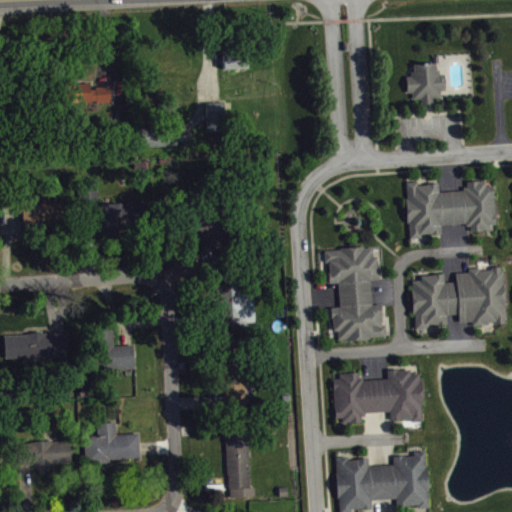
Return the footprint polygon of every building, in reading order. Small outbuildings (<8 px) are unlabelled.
[(249,52),(224,53),(225,74),(250,73),(249,52)] [(404,75),(405,91),(410,91),(411,98),(419,97),(419,103),(431,102),(431,97),(439,96),(439,89),(444,89),(442,72),(438,73),(438,68),(435,68),(434,62),(412,63),(412,70),(409,70),(409,75),(404,75)] [(108,85),(109,101),(95,102),(95,100),(88,100),(70,102),(69,84),(88,82),(88,85),(94,85),(95,86),(108,85)] [(0,86),(0,124),(46,123),(46,104),(30,104),(30,86),(0,86)] [(204,101),(206,131),(218,130),(217,122),(225,122),(222,100),(204,101)] [(141,146),(176,143),(174,123),(139,126),(141,146)] [(405,197),(404,197),(405,222),(407,222),(408,238),(419,237),(419,232),(431,232),(431,233),(440,233),(440,224),(464,222),(464,225),(469,225),(469,231),(482,230),(481,229),(488,228),(487,223),(494,223),(492,185),(485,185),(484,180),(478,181),(478,179),(465,180),(465,186),(462,186),(462,189),(437,191),(437,182),(425,183),(425,184),(416,184),(416,180),(405,181),(405,197)] [(103,234),(146,232),(145,207),(102,209),(103,234)] [(63,208),(25,209),(26,232),(64,231),(63,208)] [(322,249),(339,248),(339,247),(362,245),(362,247),(371,246),(371,255),(375,254),(378,279),(369,279),(371,303),(380,302),(381,310),(379,310),(380,325),(383,325),(384,335),(369,336),(369,338),(345,340),(344,337),(336,338),(336,329),(332,330),(331,318),(330,318),(329,306),(338,306),(336,282),(328,282),(326,261),(323,261),(322,249)] [(409,288),(411,288),(410,280),(419,279),(419,275),(431,274),(431,272),(442,272),(443,281),(454,280),(454,272),(467,271),(467,267),(478,266),(478,269),(489,268),(489,266),(500,265),(500,268),(501,268),(506,318),(504,318),(504,321),(493,322),(493,320),(482,321),(482,324),(471,325),(471,321),(457,321),(456,313),(445,314),(446,322),(435,324),(435,322),(425,323),(426,326),(414,327),(413,312),(411,312),(409,288)] [(255,329),(216,329),(214,278),(252,274),(255,329)] [(131,344),(132,368),(85,369),(84,345),(93,345),(92,330),(111,327),(113,344),(131,344)] [(3,334),(4,356),(65,354),(63,332),(44,332),(36,331),(26,333),(3,334)] [(222,408),(244,407),(242,358),(219,358),(222,408)] [(331,378),(333,416),(340,416),(340,421),(360,421),(360,415),(363,415),(363,412),(388,410),(389,419),(400,419),(400,417),(410,417),(410,420),(421,420),(420,404),(422,404),(421,381),(418,381),(418,372),(409,372),(409,368),(398,369),(398,367),(385,368),(385,378),(361,380),(361,377),(356,377),(356,371),(338,372),(338,378),(331,378)] [(108,457),(108,461),(84,462),(82,434),(96,434),(95,422),(113,421),(115,433),(135,433),(137,456),(108,457)] [(228,495),(227,475),(225,474),(223,429),(246,428),(249,485),(252,485),(253,495),(228,495)] [(68,440),(70,461),(49,463),(42,465),(29,463),(15,465),(14,444),(30,443),(39,439),(53,441),(68,440)] [(334,456),(335,472),(334,472),(336,496),(337,496),(338,511),(350,511),(350,508),(359,507),(359,509),(370,508),(369,499),(394,498),(395,506),(407,506),(407,504),(415,504),(415,506),(427,506),(426,491),(428,491),(426,466),(424,466),(424,450),(412,451),(413,455),(403,455),(403,454),(391,455),(392,463),(367,465),(366,457),(355,457),(355,459),(346,459),(346,455),(334,456)]
